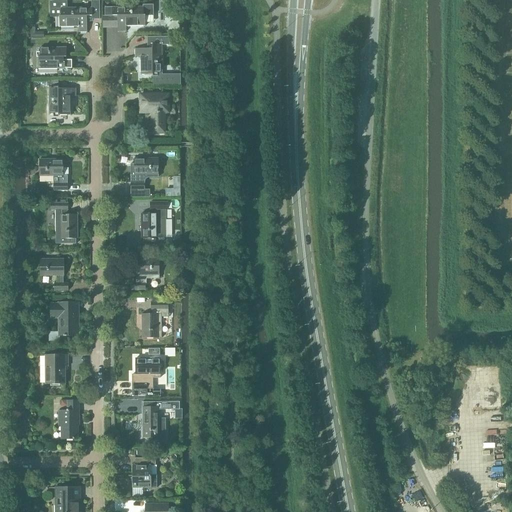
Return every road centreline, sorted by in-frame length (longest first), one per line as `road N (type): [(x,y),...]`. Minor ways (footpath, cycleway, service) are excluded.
road 1 (unclassified): [(443,511),(391,398),(367,274),(376,0)]
road 2 (primary): [(347,511),(317,355),(294,91)]
road 3 (residential): [(96,461),(94,131)]
road 4 (residential): [(94,131),(90,60),(115,60),(112,120)]
